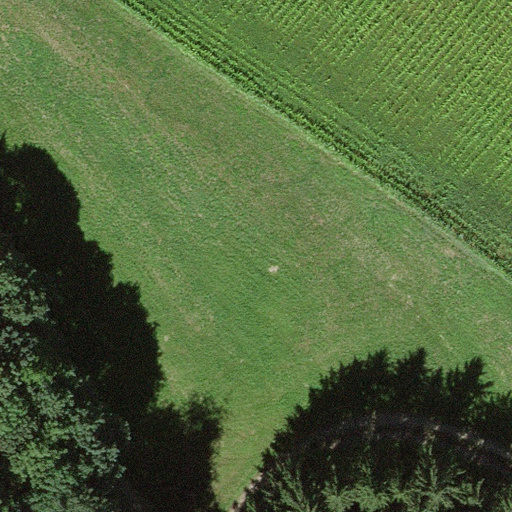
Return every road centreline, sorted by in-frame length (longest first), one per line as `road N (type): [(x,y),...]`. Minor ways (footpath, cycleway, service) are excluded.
road 1 (track): [(232,511),(361,433),(436,446),(511,487)]
road 2 (track): [(0,340),(116,511)]
